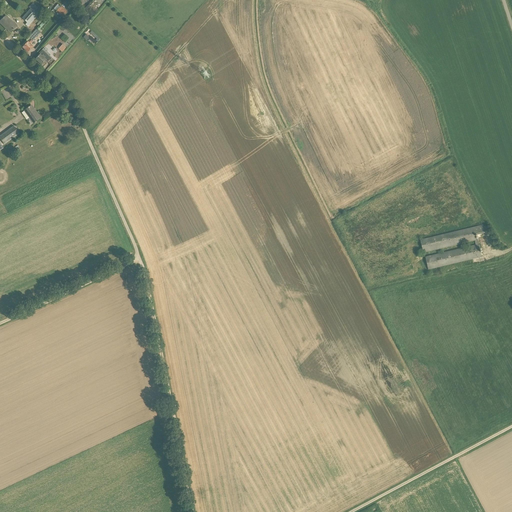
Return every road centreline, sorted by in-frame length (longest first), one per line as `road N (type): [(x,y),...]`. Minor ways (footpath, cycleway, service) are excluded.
road 1 (track): [(192,511),(138,257),(0,323)]
road 2 (unclassified): [(138,257),(71,103),(0,36)]
road 3 (track): [(351,511),(511,426)]
